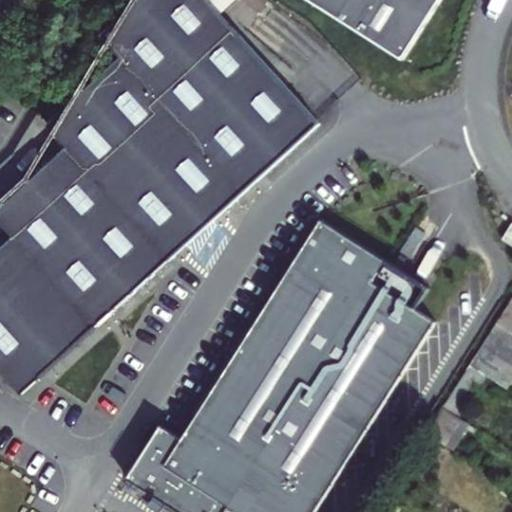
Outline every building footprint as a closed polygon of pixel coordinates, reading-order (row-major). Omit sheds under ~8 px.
[(328,118),(220,0),(143,0),(110,30),(130,53),(55,121),(76,144),(2,211),(22,233),(0,252),(0,355),(31,389),(328,118)] [(322,0),(407,55),(443,0),(322,0)] [(377,281),(391,259),(327,217),(188,435),(166,422),(131,476),(188,511),(228,511),(232,506),(241,511),(317,511),(439,321),(416,306),(377,281)] [(511,225),(503,240),(511,245),(511,225)] [(511,301),(498,323),(511,332),(511,301)] [(511,332),(498,323),(471,365),(488,376),(509,389),(511,385),(511,332)] [(464,375),(482,386),(488,376),(471,365),(464,375)] [(445,406),(462,417),(482,386),(464,375),(445,406)] [(462,417),(445,406),(429,432),(455,448),(471,423),(462,417)]
